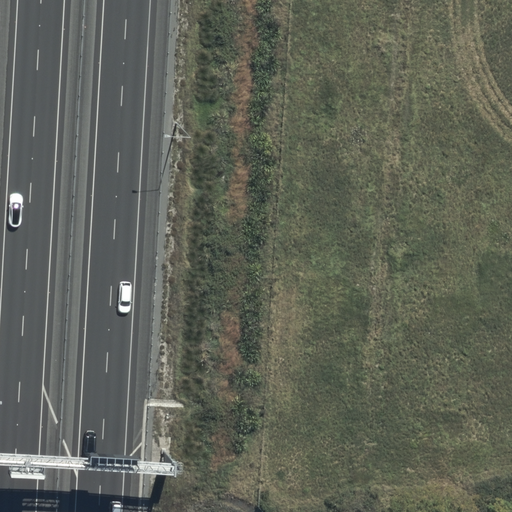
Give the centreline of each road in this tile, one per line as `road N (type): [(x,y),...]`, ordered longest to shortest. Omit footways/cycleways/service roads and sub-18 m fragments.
road 1 (motorway): [(127,0),(99,511)]
road 2 (motorway): [(12,511),(40,0)]
